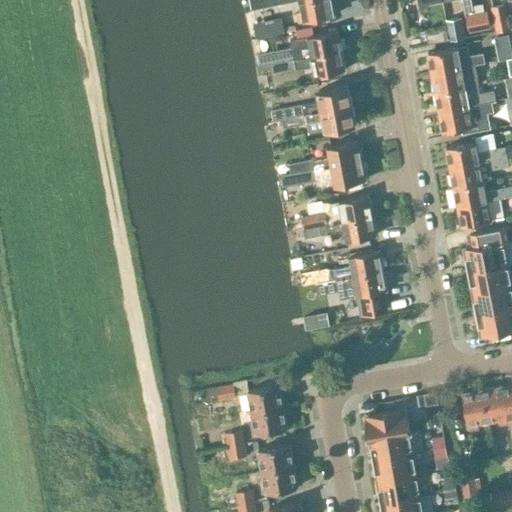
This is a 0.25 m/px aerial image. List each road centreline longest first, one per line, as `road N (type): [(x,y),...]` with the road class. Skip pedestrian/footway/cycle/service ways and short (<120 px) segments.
road 1 (residential): [(452,372),(379,0)]
road 2 (residential): [(347,511),(325,393),(452,372)]
